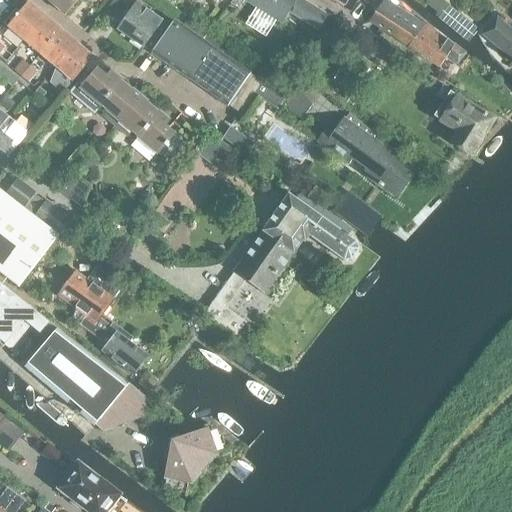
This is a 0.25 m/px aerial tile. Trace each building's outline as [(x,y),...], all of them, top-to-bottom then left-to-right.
[(47,0),(64,16),(78,0),(47,0)] [(244,0),(244,1),(280,24),(287,13),(318,32),(328,15),(303,0),(244,0)] [(330,0),(349,12),(356,0),(330,0)] [(383,0),(369,21),(439,68),(447,57),(457,65),(466,53),(455,44),(425,21),(422,24),(385,0),(383,0)] [(428,0),(426,4),(437,13),(435,16),(467,43),(473,35),(478,30),(441,0),(428,0)] [(144,48),(151,53),(174,20),(167,15),(162,21),(136,2),(116,30),(143,48),(144,48)] [(7,28),(24,42),(45,17),(28,3),(7,28)] [(209,15),(200,28),(188,19),(182,25),(202,39),(207,33),(217,21),(209,15)] [(24,42),(40,55),(61,30),(45,17),(24,42)] [(511,29),(497,17),(482,35),(511,60),(511,29)] [(150,54),(189,82),(213,47),(179,23),(174,20),(151,53),(150,54)] [(55,68),(54,70),(77,44),(61,30),(40,55),(55,68)] [(77,44),(54,70),(49,83),(62,94),(71,82),(92,57),(77,44)] [(213,47),(189,82),(226,107),(227,106),(250,73),(213,47)] [(350,49),(320,91),(343,107),(372,65),(350,49)] [(21,77),(30,66),(22,60),(13,70),(21,77)] [(0,65),(0,78),(10,86),(16,78),(0,65)] [(30,66),(21,77),(28,83),(37,72),(30,66)] [(140,97),(133,91),(132,92),(118,80),(119,79),(111,72),(106,78),(97,70),(92,76),(87,71),(68,93),(69,94),(71,91),(95,112),(100,106),(106,110),(102,115),(115,127),(140,97)] [(250,73),(227,106),(239,114),(240,114),(262,82),(250,73)] [(285,98),(272,88),(262,82),(240,114),(239,114),(221,140),(245,156),(256,140),(250,136),(272,104),(277,108),(285,98)] [(456,94),(455,95),(449,92),(450,91),(442,86),(435,96),(443,101),(432,118),(438,122),(454,133),(447,144),(469,159),(495,119),(456,94)] [(33,93),(41,99),(46,93),(38,87),(33,93)] [(286,101),(290,118),(298,124),(313,105),(296,88),(286,101)] [(0,101),(0,105),(8,111),(14,103),(4,96),(0,101)] [(115,127),(128,139),(132,133),(169,164),(185,145),(164,126),(168,121),(159,113),(158,114),(145,103),(146,102),(140,97),(115,127)] [(0,133),(10,120),(0,111),(0,133)] [(344,118),(324,148),(347,164),(350,159),(366,170),(362,175),(394,198),(415,168),(367,134),(370,131),(350,113),(345,119),(344,118)] [(10,120),(0,133),(0,152),(7,158),(33,125),(21,116),(16,124),(10,120)] [(47,202),(45,204),(32,195),(34,193),(17,180),(6,196),(0,191),(0,273),(18,287),(58,236),(70,219),(47,202)] [(331,210),(366,238),(382,217),(346,190),(331,210)] [(342,262),(350,262),(358,251),(356,243),(288,194),(262,231),(293,254),(302,242),(304,243),(308,236),(342,262)] [(105,224),(127,242),(139,227),(123,215),(118,222),(111,217),(105,224)] [(293,254),(262,231),(233,272),(264,293),(293,254)] [(70,320),(79,326),(86,316),(97,323),(100,319),(122,287),(95,268),(87,281),(74,272),(65,285),(63,283),(59,289),(61,290),(57,296),(77,310),(70,320)] [(234,273),(203,315),(234,338),(246,322),(226,307),(245,281),(234,273)] [(29,325),(39,333),(48,322),(0,284),(0,341),(7,347),(12,348),(29,325)] [(86,316),(79,326),(99,341),(98,343),(105,348),(102,352),(104,353),(100,358),(101,359),(101,358),(124,375),(127,371),(133,375),(147,357),(128,342),(131,338),(113,324),(110,327),(100,319),(97,323),(86,316)] [(57,330),(25,367),(95,424),(102,432),(147,416),(144,396),(128,383),(127,385),(57,330)] [(4,419),(0,423),(0,448),(7,453),(24,433),(5,418),(4,419)] [(186,473),(198,459),(205,456),(230,446),(230,445),(226,447),(221,435),(208,424),(194,429),(195,433),(180,439),(176,436),(169,439),(167,447),(170,450),(164,484),(170,490),(184,490),(184,495),(185,495),(186,480),(186,473)] [(61,456),(48,445),(40,455),(53,466),(61,456)] [(55,489),(84,511),(108,511),(123,495),(77,460),(55,489)] [(0,511),(2,511),(16,495),(7,488),(0,497),(0,511)] [(2,511),(16,511),(25,502),(16,495),(2,511)]
